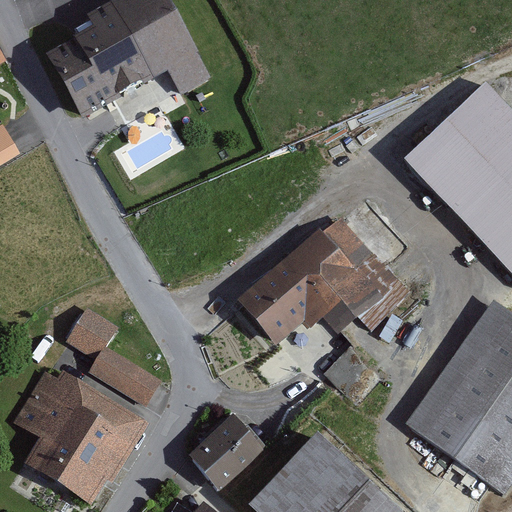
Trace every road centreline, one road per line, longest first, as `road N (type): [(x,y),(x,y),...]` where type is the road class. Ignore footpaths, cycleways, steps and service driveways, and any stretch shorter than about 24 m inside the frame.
road 1 (unclassified): [(120,511),(174,430),(190,378),(0,11)]
road 2 (track): [(511,64),(413,118),(361,185)]
